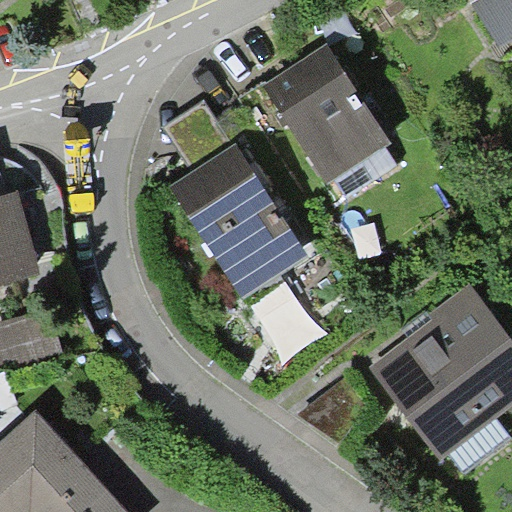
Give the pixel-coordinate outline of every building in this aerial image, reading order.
[(511,0),(475,0),(470,4),(499,48),(511,40),(511,42),(511,0)] [(263,84),(326,182),(334,177),(385,145),(390,142),(327,43),(263,84)] [(233,144),(204,100),(164,126),(193,170),(233,144)] [(309,255),(237,142),(233,144),(193,170),(170,184),(242,297),(309,255)] [(397,164),(385,145),(334,177),(345,196),(397,164)] [(0,284),(41,274),(19,191),(7,193),(0,194),(0,284)] [(511,404),(511,338),(471,284),(430,315),(433,319),(369,367),(440,459),(448,452),(495,417),(511,404)] [(0,354),(5,373),(48,361),(65,356),(51,307),(0,321),(0,354)] [(372,406),(345,377),(301,415),(336,441),(372,406)] [(128,511),(36,409),(0,441),(0,511),(128,511)] [(511,438),(495,417),(448,452),(464,474),(511,438)]
